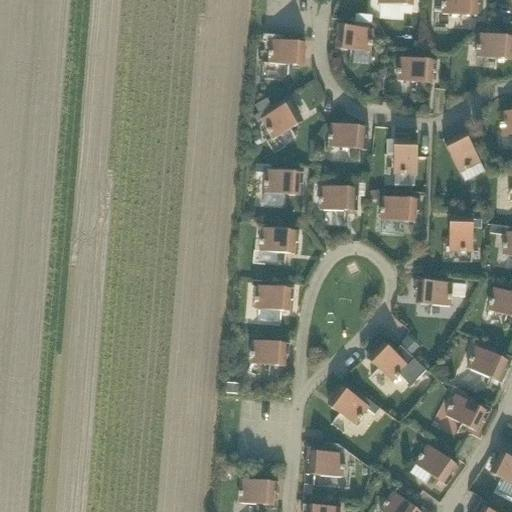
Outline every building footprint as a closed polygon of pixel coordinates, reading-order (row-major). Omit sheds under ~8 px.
[(443,0),(443,4),(442,4),(441,8),(443,8),(442,15),(476,17),(477,5),(480,5),(480,0),(443,0)] [(371,31),(371,26),(355,24),(354,29),(339,27),(337,45),(341,45),(340,50),(370,54),(371,47),(372,47),(373,43),(371,43),(373,31),(371,31)] [(511,38),(498,37),(499,32),(486,30),(486,36),(479,35),(478,47),(477,47),(476,51),(478,51),(477,58),(507,61),(507,56),(511,56),(511,49),(511,38)] [(283,43),(284,37),(264,36),(263,43),(271,43),(270,53),(269,53),(269,57),(270,57),(270,64),(299,67),(300,62),(304,62),(305,44),(283,43)] [(436,74),(437,63),(400,59),(399,71),(398,71),(397,75),(398,75),(398,82),(428,85),(428,80),(432,80),(433,74),(436,74)] [(297,113),(300,111),(294,102),(273,114),(270,108),(254,118),(257,123),(263,119),(263,120),(262,121),(268,131),(267,131),(269,135),(270,134),(273,140),(299,125),(297,121),(300,119),(297,113)] [(511,112),(501,114),(502,125),(500,126),(501,130),(502,129),(503,137),(511,135),(511,112)] [(366,152),(369,129),(331,125),(330,137),(329,136),(328,140),(330,141),(329,148),(366,152)] [(467,137),(462,140),(460,136),(454,139),(453,136),(443,141),(460,175),(461,174),(465,183),(484,173),(485,173),(480,163),(484,161),(480,152),(475,154),(467,137)] [(417,176),(418,139),(407,138),(407,141),(395,141),(394,175),(395,175),(395,186),(415,187),(415,176),(417,176)] [(303,186),(304,175),(266,172),(266,184),(264,184),(264,188),(265,188),(265,195),(295,197),(295,192),(299,192),(300,185),(303,186)] [(357,213),(358,186),(348,185),(348,189),(321,188),(320,200),(319,200),(319,204),(320,204),(320,211),(357,213)] [(419,213),(420,202),(383,199),(382,210),(381,210),(380,214),(382,214),(381,221),(415,224),(416,212),(419,213)] [(472,253),(473,216),(462,216),(462,219),(455,219),(455,223),(450,223),(449,253),(461,253),(461,254),(465,255),(465,253),(472,253)] [(279,231),(279,228),(265,226),(265,230),(262,230),(261,242),(259,242),(259,246),(261,246),(260,253),(294,256),(295,244),(298,244),(299,233),(279,231)] [(511,229),(491,226),(490,234),(506,237),(504,245),(503,245),(503,249),(504,249),(503,256),(511,257),(511,229)] [(277,289),(277,284),(253,282),(252,288),(257,288),(256,299),(255,299),(255,303),(256,303),(255,310),(289,313),(290,301),(293,301),(294,291),(277,289)] [(462,299),(463,286),(412,282),(411,293),(414,293),(414,300),(418,300),(418,306),(448,308),(448,301),(449,301),(450,297),(462,299)] [(511,294),(495,290),(492,301),(490,300),(489,304),(490,305),(489,312),(511,318),(511,294)] [(289,356),(290,345),(252,342),(252,354),(250,354),(250,358),(251,358),(251,365),(281,368),(281,362),(285,363),(286,356),(289,356)] [(398,350),(394,354),(382,342),(374,350),(376,352),(371,357),(374,359),(371,363),(392,384),(397,379),(398,380),(401,377),(400,376),(401,375),(411,384),(421,374),(411,364),(408,367),(402,361),(406,357),(398,350)] [(495,357),(496,353),(486,348),(484,352),(476,349),(472,359),(470,359),(469,362),(470,363),(467,370),(502,385),(511,360),(511,359),(503,355),(501,359),(495,357)] [(370,406),(368,408),(341,388),(331,402),(334,405),(331,409),(355,427),(359,421),(360,422),(363,419),(362,418),(367,411),(374,417),(378,412),(370,406)] [(474,406),(476,400),(459,391),(451,407),(450,406),(448,410),(449,411),(446,417),(476,433),(481,422),(485,424),(492,410),(482,405),(480,409),(474,406)] [(344,467),(345,451),(340,447),(329,446),(329,454),(318,454),(318,449),(307,448),(305,476),(343,479),(343,471),(345,471),(345,467),(344,467)] [(446,487),(459,469),(429,447),(422,456),(421,456),(419,459),(420,460),(415,466),(416,466),(410,474),(426,485),(431,477),(446,487)] [(511,459),(497,452),(492,462),(495,463),(492,469),(496,471),(493,476),(511,485),(511,459)] [(241,481),(241,477),(229,476),(229,483),(240,484),(240,493),(238,493),(238,497),(239,497),(239,504),(269,506),(269,501),(273,501),(274,495),(277,495),(278,484),(241,481)] [(418,511),(409,505),(412,501),(397,490),(394,494),(387,503),(386,502),(384,506),(385,506),(380,511),(418,511)] [(490,511),(489,511),(491,507),(481,502),(476,511),(490,511)]
